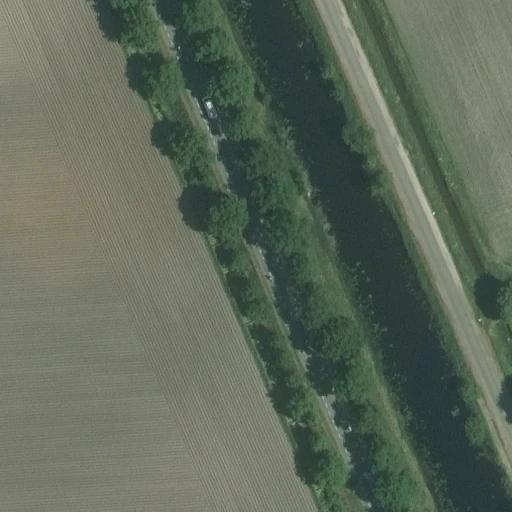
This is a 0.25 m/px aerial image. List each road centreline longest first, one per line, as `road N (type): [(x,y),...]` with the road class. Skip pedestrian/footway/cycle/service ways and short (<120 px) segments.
road 1 (tertiary): [(381,511),(164,0)]
road 2 (unclassified): [(511,430),(325,0)]
